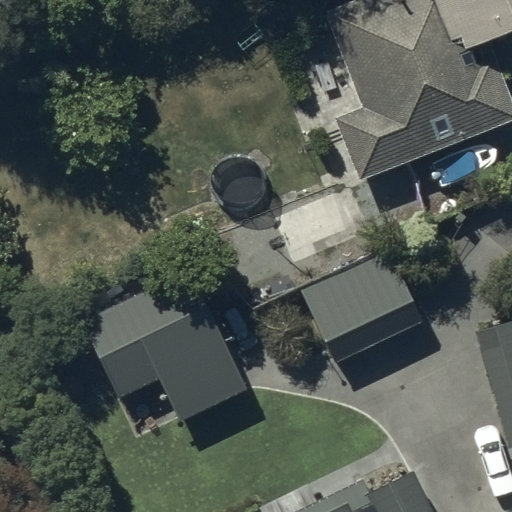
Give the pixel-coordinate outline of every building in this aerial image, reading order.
[(364,105),(341,113),(362,170),(511,114),(511,92),(489,32),(511,23),(511,0),(339,0),(327,5),(364,105)] [(387,242),(302,284),(337,355),(422,313),(387,242)] [(183,414),(245,381),(184,263),(83,316),(122,391),(160,371),(183,414)] [(511,315),(477,325),(508,440),(511,438),(511,315)] [(511,511),(511,497),(480,511),(438,511),(413,459),(370,481),(365,472),(285,511),(511,511)]
